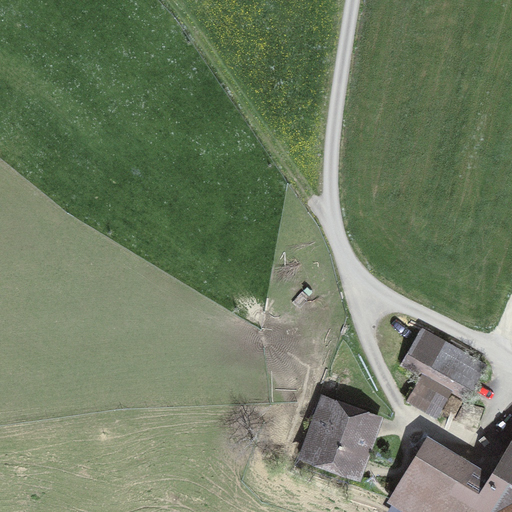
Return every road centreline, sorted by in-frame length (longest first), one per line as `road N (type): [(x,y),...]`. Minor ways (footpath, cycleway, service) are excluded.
road 1 (track): [(361,287),(333,219),(329,171),(353,0)]
road 2 (track): [(171,0),(301,193),(333,219)]
road 3 (track): [(511,358),(361,287)]
road 4 (track): [(413,438),(369,333),(361,287)]
